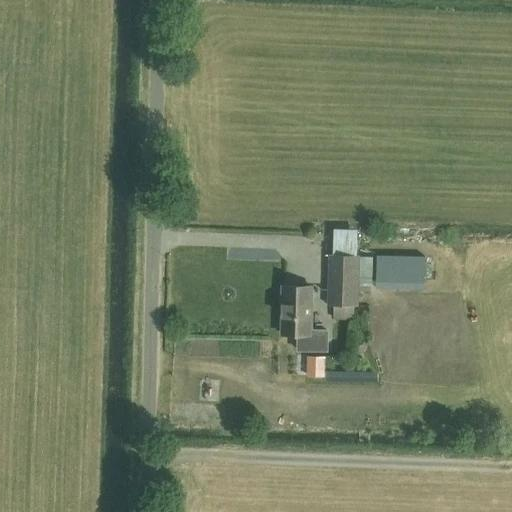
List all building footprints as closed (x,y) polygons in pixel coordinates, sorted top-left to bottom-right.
[(359,242),(358,221),(336,223),(337,243),(359,242)] [(361,254),(363,277),(394,275),(393,252),(361,254)] [(354,319),(354,305),(358,305),(360,255),(328,253),(327,305),(334,305),(334,319),(354,319)] [(285,285),(284,335),(310,335),(311,286),(285,285)] [(327,367),(327,345),(309,345),(309,367),(327,367)]
